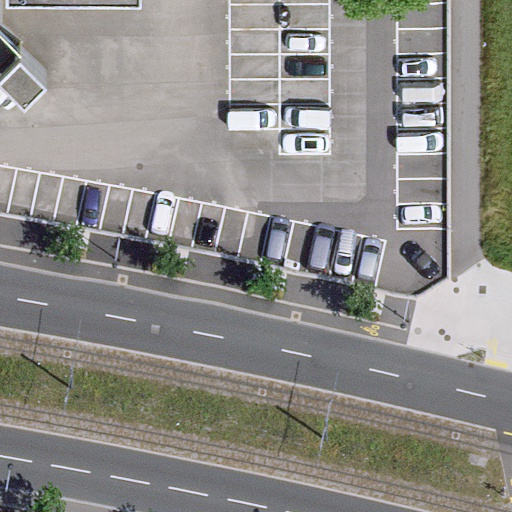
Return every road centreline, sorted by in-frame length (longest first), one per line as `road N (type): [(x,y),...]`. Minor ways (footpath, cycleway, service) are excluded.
road 1 (secondary): [(511,403),(0,295)]
road 2 (secondary): [(0,453),(290,511)]
